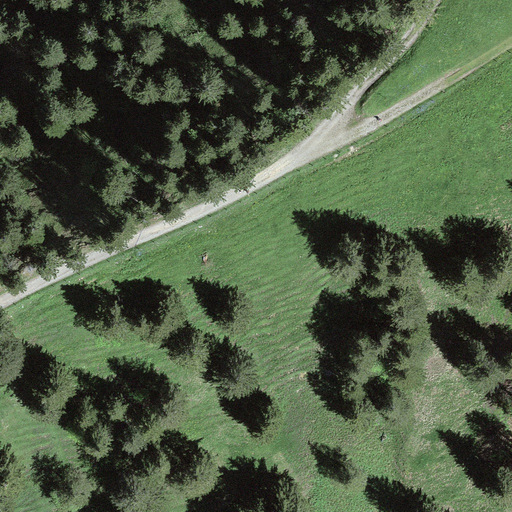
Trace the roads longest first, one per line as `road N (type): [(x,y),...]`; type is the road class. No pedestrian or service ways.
road 1 (track): [(297,156),(205,208),(0,301)]
road 2 (track): [(297,156),(438,0)]
